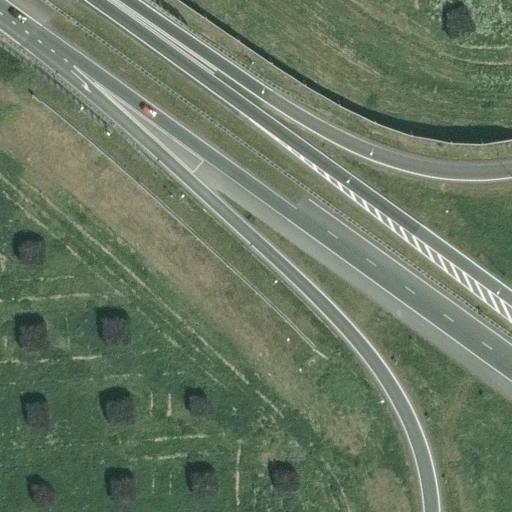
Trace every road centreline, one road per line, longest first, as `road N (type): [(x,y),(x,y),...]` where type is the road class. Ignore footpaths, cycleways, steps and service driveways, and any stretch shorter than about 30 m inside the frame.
road 1 (primary): [(75,59),(338,316),(398,395),(421,444),(432,511)]
road 2 (primary): [(511,299),(96,0)]
road 3 (primary): [(75,59),(434,308)]
road 4 (primary): [(511,171),(440,173),(359,150),(126,0)]
